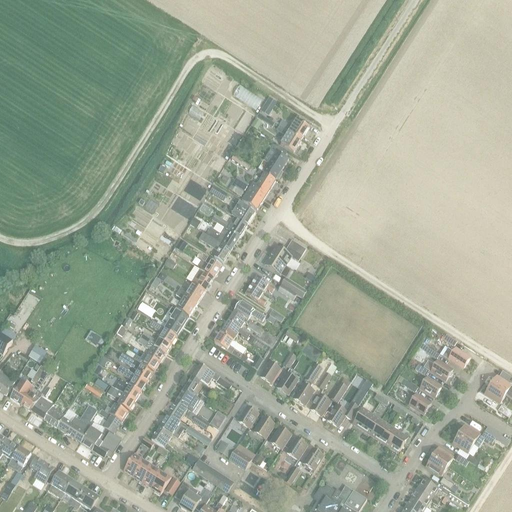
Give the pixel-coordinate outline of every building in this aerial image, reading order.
[(209,62),(206,67),(223,78),(226,72),(209,62)] [(224,116),(228,112),(221,105),(217,109),(224,116)] [(265,105),(261,112),(269,116),(273,110),(265,105)] [(256,119),(251,127),(257,130),(262,123),(256,119)] [(279,127),(288,132),(301,141),(310,128),(297,120),(291,130),(289,129),(290,127),(282,122),(279,127)] [(288,132),(279,127),(276,132),(286,138),(281,145),(294,153),(301,141),(288,132)] [(264,174),(276,181),(277,180),(279,181),(283,174),(281,173),(289,161),(284,158),(287,152),(277,145),(273,151),(277,153),(269,165),(264,162),(258,170),(264,174)] [(276,181),(264,174),(259,171),(257,174),(262,177),(257,186),(253,183),(242,201),(257,211),(276,181)] [(241,197),(248,186),(237,178),(230,190),(241,197)] [(224,201),(227,196),(214,187),(211,193),(224,201)] [(213,210),(216,204),(203,198),(200,205),(213,210)] [(232,217),(234,218),(247,227),(255,214),(240,204),(232,217)] [(197,214),(205,218),(207,214),(199,209),(197,214)] [(224,229),(239,239),(247,227),(234,218),(229,225),(215,217),(212,221),(217,225),(224,229)] [(210,229),(206,236),(218,243),(231,252),(239,239),(224,229),(217,225),(213,231),(210,229)] [(223,264),(231,252),(218,243),(206,236),(203,234),(199,240),(218,252),(214,258),(223,264)] [(180,241),(178,245),(185,249),(187,245),(180,241)] [(276,248),(270,257),(286,267),(291,259),(298,263),(302,258),(306,251),(292,241),(288,248),(291,251),(288,256),(276,248)] [(280,276),(286,267),(270,257),(264,266),(280,276)] [(202,262),(198,269),(200,271),(213,280),(222,267),(213,261),(209,259),(205,264),(202,262)] [(168,260),(165,266),(173,271),(176,265),(168,260)] [(192,284),(206,292),(213,280),(200,271),(192,284)] [(156,278),(150,287),(155,290),(161,282),(156,278)] [(251,287),(264,295),(266,291),(272,294),(275,289),(257,278),(251,287)] [(286,280),(281,287),(297,296),(302,300),(307,293),(286,280)] [(181,289),(179,293),(197,305),(206,292),(192,284),(186,293),(181,289)] [(261,299),(264,295),(251,287),(245,296),(263,307),(266,303),(261,299)] [(281,287),(278,292),(293,302),(297,296),(281,287)] [(189,318),(197,305),(179,293),(176,297),(182,300),(180,303),(174,299),(170,305),(189,318)] [(145,295),(141,301),(150,306),(153,300),(145,295)] [(241,303),(235,313),(248,321),(251,317),(264,324),(268,317),(259,310),(257,314),(241,303)] [(170,321),(164,330),(177,338),(188,320),(172,310),(169,314),(173,317),(170,321)] [(273,311),(269,317),(281,324),(285,319),(273,311)] [(127,319),(132,322),(134,323),(139,316),(132,312),(127,319)] [(251,323),(248,321),(235,313),(228,322),(240,330),(244,324),(249,327),(248,328),(259,336),(262,331),(250,323),(251,323)] [(154,316),(151,321),(162,326),(164,322),(154,316)] [(127,319),(122,328),(127,331),(132,322),(127,319)] [(161,335),(158,339),(171,347),(177,338),(164,330),(152,322),(149,327),(161,335)] [(240,330),(228,322),(222,333),(234,340),(238,333),(242,336),(241,337),(250,343),(253,338),(250,336),(240,330)] [(121,340),(127,331),(122,328),(116,337),(121,340)] [(300,338),(291,333),(289,332),(286,337),(296,344),(300,338)] [(0,355),(3,357),(13,342),(0,333),(0,355)] [(140,340),(165,356),(171,347),(158,339),(156,343),(143,335),(140,340)] [(214,344),(240,361),(240,360),(243,355),(246,351),(233,343),(221,335),(214,344)] [(270,336),(266,343),(272,346),(276,340),(270,336)] [(443,341),(454,348),(457,343),(446,336),(443,341)] [(150,352),(147,356),(160,364),(165,356),(140,340),(137,337),(134,342),(150,352)] [(45,359),(49,349),(37,344),(33,354),(45,359)] [(422,345),(419,350),(426,354),(437,361),(440,356),(436,353),(429,349),(422,345)] [(441,345),(436,353),(440,356),(448,361),(463,371),(471,359),(456,350),(454,353),(441,345)] [(160,364),(147,356),(144,354),(141,360),(128,351),(125,355),(133,360),(154,374),(160,364)] [(138,372),(135,377),(147,385),(153,375),(122,355),(119,360),(138,372)] [(290,355),(284,366),(289,369),(296,359),(290,355)] [(103,358),(97,366),(102,369),(108,361),(103,358)] [(257,358),(254,362),(260,366),(263,361),(257,358)] [(332,358),(328,366),(335,370),(339,362),(332,358)] [(428,361),(423,369),(429,373),(431,374),(445,383),(449,378),(451,378),(453,375),(452,373),(453,372),(438,362),(436,366),(428,361)] [(281,371),(270,364),(260,379),(272,386),(281,371)] [(97,366),(91,375),(102,382),(104,378),(99,375),(103,370),(102,369),(97,366)] [(200,366),(193,377),(208,386),(212,380),(216,383),(216,384),(228,392),(232,386),(220,378),(208,371),(200,366)] [(315,366),(303,385),(293,400),(305,408),(315,393),(310,390),(322,371),(315,366)] [(418,366),(415,371),(426,378),(429,373),(423,369),(418,366)] [(10,400),(21,407),(29,394),(31,395),(37,385),(44,374),(46,370),(41,367),(31,383),(34,384),(32,387),(22,381),(10,400)] [(129,386),(141,394),(147,385),(135,377),(127,372),(124,377),(132,382),(129,386)] [(0,393),(6,397),(15,384),(0,374),(0,393)] [(44,374),(37,385),(31,395),(29,394),(21,407),(31,413),(41,399),(39,397),(37,399),(34,397),(47,376),(44,374)] [(74,374),(69,382),(80,390),(86,382),(74,374)] [(286,375),(277,389),(288,397),(298,382),(286,375)] [(326,375),(317,388),(323,391),(331,378),(326,375)] [(192,378),(184,391),(192,396),(195,398),(203,386),(200,383),(192,378)] [(511,400),(511,378),(508,383),(511,385),(511,387),(511,388),(497,378),(491,387),(506,397),(511,401),(511,400)] [(420,391),(435,400),(442,388),(427,379),(420,391)] [(126,391),(123,395),(135,403),(141,394),(129,386),(119,380),(116,385),(126,391)] [(366,381),(360,391),(367,395),(373,385),(366,381)] [(407,382),(404,388),(415,395),(418,389),(407,382)] [(336,392),(330,401),(337,405),(347,390),(341,386),(338,384),(334,391),(336,392)] [(100,399),(103,395),(88,386),(85,390),(100,399)] [(506,397),(491,387),(485,396),(500,406),(506,397)] [(129,412),(135,403),(123,395),(112,388),(107,395),(114,400),(116,397),(120,400),(117,405),(129,412)] [(192,396),(184,391),(176,404),(187,411),(192,414),(200,402),(195,398),(192,396)] [(387,407),(389,403),(377,395),(374,399),(387,407)] [(409,407),(424,417),(431,405),(417,395),(409,407)] [(319,396),(310,411),(322,419),(331,404),(319,396)] [(33,414),(44,422),(52,409),(53,407),(42,400),(33,414)] [(209,426),(192,414),(187,411),(176,404),(169,414),(181,422),(184,417),(206,431),(209,426)] [(111,417),(107,423),(118,430),(128,414),(115,405),(111,411),(108,408),(105,413),(111,417)] [(336,407),(326,422),(338,429),(345,419),(350,422),(358,410),(351,405),(346,413),(336,407)] [(63,420),(57,430),(80,445),(90,429),(93,425),(90,423),(97,412),(89,407),(79,422),(77,421),(74,419),(71,425),(63,420)] [(407,415),(395,407),(393,411),(405,419),(407,415)] [(498,412),(509,419),(511,414),(511,413),(501,407),(498,412)] [(237,423),(249,431),(259,416),(247,408),(237,423)] [(44,422),(57,430),(63,420),(65,417),(52,409),(44,422)] [(362,432),(372,416),(363,410),(353,426),(362,432)] [(218,413),(215,416),(224,422),(226,418),(218,413)] [(169,414),(160,429),(172,437),(175,439),(178,441),(183,432),(207,447),(211,442),(189,428),(188,429),(180,424),(181,422),(169,414)] [(372,416),(362,432),(371,438),(381,422),(372,416)] [(254,433),(266,441),(275,426),(263,419),(254,433)] [(381,422),(371,438),(380,443),(390,427),(381,422)] [(118,430),(107,423),(103,429),(111,434),(114,436),(118,430)] [(390,427),(380,443),(389,449),(399,433),(390,427)] [(481,438),(479,437),(480,437),(465,428),(459,437),(474,446),(479,449),(484,441),(492,445),(495,440),(484,433),(481,438)] [(122,441),(114,436),(111,434),(110,435),(105,432),(102,437),(90,429),(80,445),(104,460),(107,454),(112,457),(122,441)] [(170,441),(172,437),(160,429),(152,441),(166,450),(167,448),(165,447),(167,445),(169,447),(172,442),(170,441)] [(270,444),(282,452),(291,437),(280,429),(270,444)] [(399,433),(389,449),(398,455),(409,439),(399,433)] [(474,446),(459,437),(453,446),(468,455),(474,446)] [(151,451),(154,446),(145,440),(141,445),(151,451)] [(286,454),(287,455),(284,461),(294,467),(297,462),(298,462),(308,447),(296,440),(286,454)] [(0,459),(3,455),(11,461),(19,449),(7,441),(0,451),(0,459)] [(229,460),(234,451),(229,448),(227,451),(220,447),(217,452),(229,460)] [(19,449),(11,461),(12,461),(12,460),(19,464),(16,469),(21,472),(31,456),(19,449)] [(314,473),(324,458),(312,450),(303,465),(314,473)] [(432,459),(447,469),(453,460),(438,450),(432,459)] [(245,472),(252,462),(236,451),(229,462),(245,472)] [(124,473),(133,478),(144,462),(135,456),(126,468),(125,471),(124,473)] [(469,463),(466,461),(458,456),(455,461),(465,468),(469,463)] [(470,456),(466,461),(469,463),(477,468),(480,463),(470,456)] [(342,477),(345,471),(359,479),(363,472),(336,458),(329,471),(342,477)] [(46,483),(51,487),(58,475),(54,472),(54,471),(36,459),(30,469),(38,473),(34,479),(45,486),(46,483)] [(441,478),(447,469),(432,459),(427,468),(441,478)] [(197,475),(204,465),(199,461),(192,471),(197,475)] [(153,467),(144,462),(133,478),(134,479),(133,479),(136,481),(136,480),(142,484),(153,467)] [(202,478),(209,468),(204,465),(197,475),(202,478)] [(145,486),(151,490),(162,473),(153,467),(142,484),(143,485),(145,486)] [(207,481),(214,471),(209,468),(202,478),(207,481)] [(288,478),(284,484),(290,487),(300,472),(294,469),(288,478)] [(212,485),(219,475),(214,471),(207,481),(212,485)] [(10,484),(0,499),(7,503),(12,494),(16,488),(23,476),(20,475),(18,473),(11,484),(10,484)] [(171,479),(162,473),(151,490),(152,491),(154,492),(161,496),(171,479)] [(51,487),(48,492),(57,498),(61,501),(65,495),(73,482),(59,474),(58,475),(51,487)] [(282,474),(279,480),(284,484),(288,478),(282,474)] [(217,488),(224,478),(219,475),(212,485),(217,488)] [(222,491),(229,481),(224,478),(217,488),(222,491)] [(440,484),(450,491),(454,486),(443,479),(440,484)] [(180,484),(173,480),(164,493),(172,497),(180,484)] [(228,494),(234,484),(229,481),(222,491),(228,494)] [(424,481),(417,490),(439,504),(440,503),(444,506),(448,501),(443,498),(441,501),(434,497),(438,491),(424,481)] [(85,490),(73,482),(65,495),(73,501),(70,506),(74,509),(85,490)] [(321,497),(310,511),(360,511),(367,502),(353,493),(352,494),(349,492),(350,491),(345,488),(341,494),(337,491),(336,493),(327,487),(325,489),(323,490),(321,488),(317,494),(321,497)] [(99,499),(85,490),(74,509),(78,511),(81,506),(90,511),(99,499)] [(193,511),(195,510),(197,511),(202,511),(205,507),(210,500),(203,496),(201,501),(195,497),(198,493),(192,490),(180,509),(185,511),(193,511)] [(411,499),(426,509),(430,503),(437,508),(439,504),(417,490),(411,499)] [(219,511),(223,507),(228,500),(223,498),(219,505),(215,510),(214,509),(212,511),(205,507),(202,511),(219,511)] [(411,499),(405,509),(410,511),(424,511),(426,509),(411,499)]
